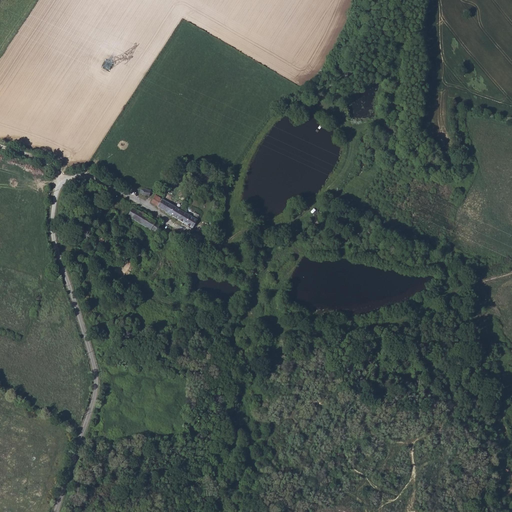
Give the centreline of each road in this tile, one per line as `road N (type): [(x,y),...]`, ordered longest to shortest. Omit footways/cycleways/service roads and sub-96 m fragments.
road 1 (unclassified): [(55,511),(96,379),(50,228),(58,180),(80,175),(158,212)]
road 2 (track): [(55,246),(74,249),(160,301),(248,318)]
